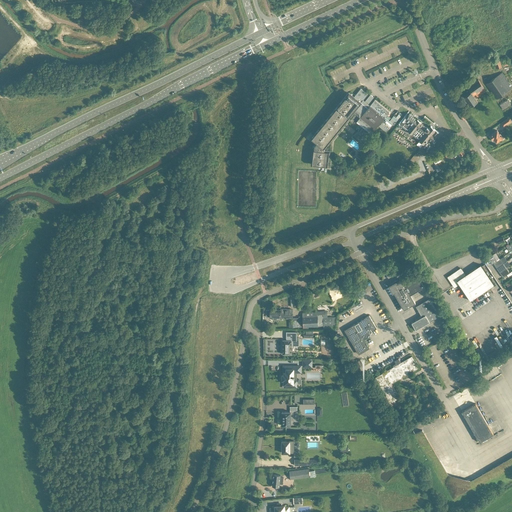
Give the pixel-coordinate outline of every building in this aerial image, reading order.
[(503,66),(510,65),(509,57),(501,59),(503,66)] [(511,88),(511,86),(502,73),(486,84),(497,99),(511,88)] [(486,91),(478,80),(467,87),(471,93),(463,98),(470,107),(478,102),(473,95),(475,94),(477,97),(486,91)] [(388,123),(383,119),(387,114),(389,112),(375,100),(370,105),(368,104),(374,97),(371,94),(365,101),(363,100),(368,94),(361,89),(354,97),(349,93),(311,138),(317,143),(315,145),(314,149),(313,149),(312,164),(319,165),(327,166),(329,151),(325,151),(325,149),(324,148),(355,110),(359,114),(360,117),(357,121),(372,133),(378,125),(386,131),(395,121),(392,118),(388,123)] [(503,109),(510,104),(508,100),(500,105),(503,109)] [(398,123),(404,115),(399,111),(393,119),(398,123)] [(405,116),(399,123),(408,131),(411,134),(419,140),(423,144),(420,148),(426,153),(434,144),(432,142),(436,136),(439,132),(437,131),(435,129),(431,126),(429,128),(427,127),(421,122),(417,119),(417,120),(410,114),(408,115),(406,114),(405,116)] [(503,127),(511,121),(509,118),(501,124),(503,127)] [(496,142),(503,137),(502,136),(505,134),(503,131),(499,134),(497,130),(490,135),(490,136),(490,137),(491,138),(492,139),(493,139),(493,138),(496,142)] [(462,149),(459,145),(449,151),(448,151),(443,155),(444,156),(445,155),(447,157),(454,152),(455,154),(457,152),(460,157),(464,154),(462,149)] [(447,168),(440,155),(432,159),(435,164),(438,163),(442,171),(447,168)] [(493,254),(492,255),(488,258),(492,264),(493,263),(493,264),(497,261),(493,254)] [(500,259),(497,261),(493,264),(496,268),(503,263),(500,259)] [(507,268),(503,263),(496,268),(500,273),(507,268)] [(459,284),(470,301),(494,285),(481,265),(465,275),(461,269),(448,277),(455,286),(459,284)] [(510,273),(507,268),(500,273),(503,277),(510,273)] [(418,275),(405,282),(404,283),(402,280),(390,286),(404,309),(415,303),(410,294),(424,286),(418,275)] [(358,298),(367,293),(363,286),(354,291),(358,298)] [(430,298),(416,306),(422,317),(411,323),(416,330),(440,316),(430,298)] [(270,310),(270,317),(280,317),(280,318),(292,318),(292,309),(281,309),(281,310),(270,310)] [(302,313),(302,319),(293,320),(293,327),(303,327),(303,329),(309,328),(309,326),(323,325),(323,328),(331,328),(331,325),(333,325),(332,317),(327,317),(327,311),(317,312),(302,313)] [(369,315),(365,318),(344,330),(358,354),(368,348),(363,339),(367,337),(369,338),(369,337),(370,334),(369,333),(377,328),(369,315)] [(296,339),(297,332),(287,332),(286,338),(287,338),(287,340),(283,340),(283,354),(291,354),(291,345),(298,345),(299,339),(296,339)] [(393,367),(374,378),(391,408),(396,405),(402,402),(391,384),(419,368),(416,364),(414,360),(412,356),(411,356),(401,362),(398,358),(395,361),(396,363),(394,365),(393,366),(393,367)] [(292,381),(293,371),(300,371),(300,366),(284,366),(284,369),(283,369),(283,375),(282,375),(282,379),(283,379),(283,384),(284,384),(284,386),(295,386),(295,381),(292,381)] [(462,411),(479,442),(493,434),(482,415),(475,403),(462,411)] [(282,417),(282,420),(282,425),(291,425),(290,421),(292,421),(293,420),(293,419),(293,418),(293,417),(292,416),(290,416),(290,412),(282,412),(282,417)] [(415,434),(417,438),(418,439),(425,435),(424,434),(422,430),(416,434),(415,434)] [(457,433),(437,434),(437,436),(435,437),(435,440),(433,440),(433,441),(438,452),(446,451),(450,450),(451,453),(456,453),(456,452),(454,448),(452,449),(450,446),(459,446),(459,454),(462,453),(466,453),(466,451),(463,445),(463,446),(457,433)] [(294,441),(282,441),(282,453),(294,453),(294,441)] [(289,471),(290,479),(310,476),(309,469),(289,471)] [(280,477),(280,475),(273,474),(272,486),(279,487),(279,484),(283,484),(283,477),(280,477)]
